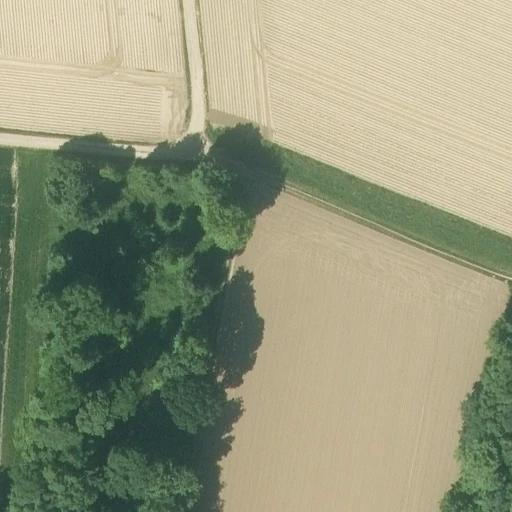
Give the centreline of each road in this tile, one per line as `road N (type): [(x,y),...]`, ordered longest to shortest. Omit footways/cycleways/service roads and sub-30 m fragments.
road 1 (track): [(197,159),(248,169),(511,285)]
road 2 (track): [(0,139),(197,159)]
road 3 (track): [(183,0),(197,159)]
